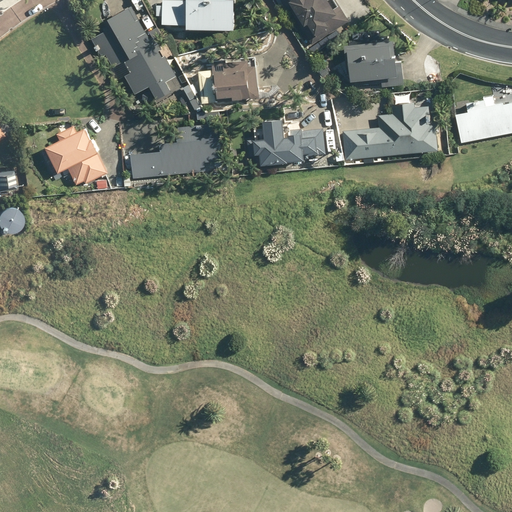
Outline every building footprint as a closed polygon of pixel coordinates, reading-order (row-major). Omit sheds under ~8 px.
[(186,27),(233,27),(233,0),(162,0),(162,23),(186,23),(186,27)] [(290,8),(312,42),(349,19),(336,0),(277,0),(282,7),(285,5),(288,9),(290,8)] [(125,74),(135,93),(149,85),(156,98),(171,90),(165,80),(176,74),(155,35),(151,38),(132,3),(109,16),(111,21),(102,26),(104,30),(91,37),(101,56),(106,54),(113,66),(125,60),(131,71),(125,74)] [(327,37),(320,43),(323,46),(330,41),(327,37)] [(393,40),(344,44),(347,74),(350,74),(350,79),(380,76),(381,86),(404,84),(402,60),(395,60),(393,40)] [(198,70),(202,102),(216,100),(216,95),(232,94),(233,97),(250,95),(250,97),(259,96),(256,63),(248,64),(247,56),(212,60),(213,68),(198,70)] [(185,92),(190,100),(194,98),(189,89),(185,92)] [(190,100),(195,109),(199,106),(194,98),(190,100)] [(511,98),(458,109),(464,140),(511,130),(511,98)] [(373,155),(437,148),(435,122),(431,123),(429,104),(415,106),(414,100),(392,103),(393,112),(379,114),(380,126),(344,129),(346,157),(364,156),(364,161),(374,161),(373,155)] [(287,158),(304,157),(304,150),(318,149),(318,153),(325,153),(323,127),(302,129),(301,126),(291,127),(291,134),(283,135),(282,118),(263,119),(264,136),(254,137),(254,138),(248,139),(249,155),(255,155),(255,152),(260,152),(261,163),(278,162),(278,158),(279,158),(280,160),(288,160),(287,158)] [(59,138),(46,144),(58,170),(68,166),(75,183),(84,179),(85,182),(108,172),(99,151),(98,152),(91,137),(90,137),(85,126),(76,130),(74,125),(56,133),(59,138)] [(224,157),(221,133),(162,140),(163,148),(132,151),(135,176),(207,168),(206,159),(224,157)] [(115,164),(115,174),(124,174),(123,163),(115,164)] [(0,171),(0,190),(16,188),(13,170),(0,171)] [(20,228),(23,226),(26,222),(27,218),(27,213),(26,209),(23,205),(19,203),(15,202),(10,202),(6,204),(3,208),(1,212),(0,216),(1,221),(3,224),(7,227),(11,229),(15,229),(20,228)]
